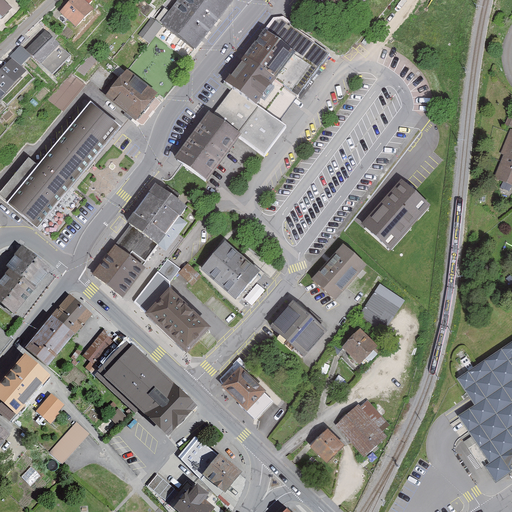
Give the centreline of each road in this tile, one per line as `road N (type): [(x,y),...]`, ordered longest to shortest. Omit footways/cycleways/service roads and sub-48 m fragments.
road 1 (secondary): [(73,272),(90,233),(152,156),(167,116),(263,0)]
road 2 (tertiary): [(73,272),(191,385)]
road 3 (unclassified): [(191,385),(296,267)]
road 4 (secondary): [(0,368),(73,272)]
